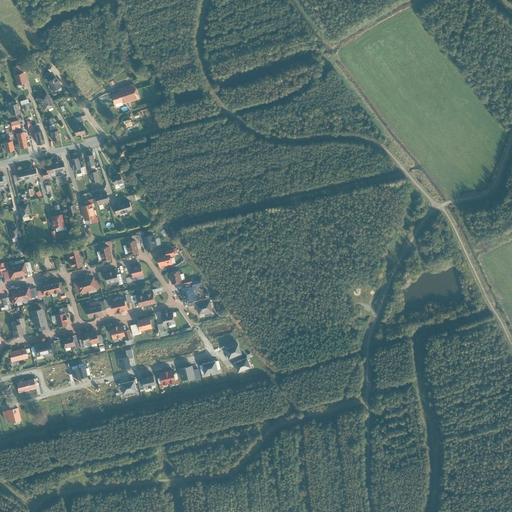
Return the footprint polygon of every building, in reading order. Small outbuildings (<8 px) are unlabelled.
[(26,82),(24,72),(21,72),(14,74),(17,84),(26,82)] [(57,76),(48,81),(53,90),(58,88),(58,90),(59,91),(62,89),(62,87),(62,86),(57,76)] [(139,98),(134,83),(118,88),(119,92),(112,94),(115,103),(122,101),(123,103),(139,98)] [(54,105),(47,92),(37,97),(44,110),(54,105)] [(20,112),(18,102),(9,105),(11,114),(20,112)] [(54,124),(52,118),(45,121),(47,126),(54,124)] [(126,127),(133,125),(131,118),(124,120),(126,127)] [(19,120),(11,122),(12,129),(21,127),(19,120)] [(85,125),(75,127),(77,135),(87,133),(85,125)] [(61,139),(59,130),(51,132),(53,141),(61,139)] [(28,147),(25,131),(16,133),(20,148),(28,147)] [(45,143),(43,131),(35,133),(38,145),(45,143)] [(14,149),(11,137),(8,137),(9,142),(4,143),(6,151),(14,149)] [(95,165),(93,154),(86,156),(88,166),(95,165)] [(81,168),(78,158),(71,160),(74,172),(76,171),(77,174),(82,172),(81,168)] [(64,170),(63,162),(52,164),(54,172),(56,172),(57,175),(62,174),(61,171),(64,170)] [(54,172),(52,164),(45,166),(46,170),(41,171),(43,179),(48,178),(47,174),(54,172)] [(24,171),(26,178),(29,178),(30,179),(32,178),(32,175),(37,174),(36,168),(24,171)] [(26,178),(24,171),(17,172),(19,180),(26,178)] [(99,181),(97,171),(90,172),(92,182),(99,181)] [(125,186),(121,174),(112,177),(117,189),(125,186)] [(110,202),(107,191),(99,193),(95,194),(96,198),(98,205),(110,202)] [(129,200),(113,205),(116,215),(132,210),(129,200)] [(31,216),(28,203),(19,205),(22,218),(31,216)] [(85,205),(82,206),(83,213),(94,210),(92,203),(91,204),(85,205)] [(74,205),(65,207),(68,215),(76,213),(74,205)] [(94,210),(83,213),(85,220),(89,219),(95,217),(94,210)] [(64,225),(62,214),(50,217),(53,228),(64,225)] [(20,236),(17,227),(9,229),(12,238),(20,236)] [(144,237),(143,237),(143,240),(145,248),(156,245),(155,241),(156,241),(155,238),(154,238),(153,234),(144,237)] [(105,242),(106,247),(109,246),(110,249),(113,248),(111,240),(105,242)] [(136,243),(136,240),(133,240),(126,242),(128,255),(139,253),(136,243)] [(110,249),(109,246),(106,247),(99,248),(102,261),(112,259),(110,249)] [(165,250),(166,253),(170,252),(171,256),(175,256),(173,248),(165,250)] [(67,252),(69,260),(81,257),(79,249),(67,252)] [(162,255),(157,256),(159,267),(166,265),(166,266),(173,264),(171,256),(170,252),(166,253),(162,254),(162,255)] [(81,257),(69,260),(71,269),(83,266),(81,257)] [(25,262),(16,264),(19,277),(28,275),(27,269),(25,263),(25,262)] [(19,277),(16,264),(7,266),(8,271),(9,275),(10,279),(19,277)] [(143,275),(141,265),(131,267),(133,278),(143,275)] [(179,270),(170,273),(173,283),(181,281),(179,270)] [(119,281),(116,271),(104,274),(107,284),(119,281)] [(94,276),(85,278),(88,291),(97,289),(95,281),(94,276)] [(76,281),(76,282),(79,293),(79,294),(88,291),(85,278),(76,281)] [(58,280),(50,282),(52,294),(60,292),(61,292),(59,283),(58,280)] [(41,285),(42,290),(44,296),(52,294),(50,282),(41,285)] [(30,286),(20,289),(23,301),(33,299),(32,298),(30,289),(30,286)] [(161,293),(160,290),(163,289),(162,286),(152,288),(154,294),(161,293)] [(183,293),(182,294),(183,296),(184,296),(185,301),(194,298),(195,297),(194,294),(193,294),(192,287),(182,289),(183,293)] [(23,301),(20,289),(11,291),(14,304),(23,301)] [(153,292),(145,294),(148,305),(156,303),(153,292)] [(148,305),(145,294),(137,296),(139,307),(148,305)] [(124,299),(111,302),(114,313),(127,310),(124,299)] [(209,301),(197,304),(199,314),(200,313),(201,316),(204,315),(204,312),(212,311),(209,301)] [(100,304),(86,308),(89,319),(103,315),(102,311),(100,304)] [(42,308),(31,310),(33,319),(44,316),(42,308)] [(173,312),(161,315),(164,326),(175,324),(173,312)] [(68,325),(65,313),(63,314),(52,316),(53,321),(56,321),(58,327),(68,325)] [(44,316),(33,319),(35,327),(46,324),(44,316)] [(16,320),(17,324),(22,323),(23,328),(26,327),(24,318),(16,320)] [(150,318),(138,320),(140,331),(152,329),(150,318)] [(17,324),(11,326),(14,337),(24,335),(23,328),(22,323),(17,324)] [(140,334),(137,324),(130,326),(133,336),(140,334)] [(123,326),(110,329),(113,339),(125,336),(123,326)] [(96,331),(89,333),(91,343),(92,345),(99,343),(97,336),(96,331)] [(89,333),(89,332),(81,333),(82,339),(84,345),(91,343),(89,333)] [(72,336),(62,338),(64,349),(74,346),(73,341),(72,336)] [(41,342),(44,354),(53,352),(50,340),(41,342)] [(33,344),(36,356),(44,354),(41,342),(33,344)] [(238,343),(231,346),(235,355),(242,353),(238,343)] [(231,346),(225,349),(229,358),(235,355),(231,346)] [(25,348),(9,352),(13,367),(19,365),(18,361),(28,359),(25,348)] [(128,357),(120,359),(122,369),(130,367),(129,358),(128,357)] [(247,357),(241,360),(245,369),(251,366),(247,357)] [(216,360),(209,362),(211,372),(218,370),(218,369),(217,366),(216,361),(216,360)] [(241,360),(234,362),(238,372),(245,369),(241,360)] [(209,362),(202,363),(202,364),(203,369),(204,373),(211,372),(209,362)] [(194,369),(193,365),(180,368),(183,380),(196,377),(194,369)] [(77,368),(78,369),(80,379),(87,377),(85,366),(77,368)] [(78,369),(71,370),(73,381),(80,379),(78,369)] [(174,370),(167,372),(170,383),(177,381),(174,370)] [(167,372),(160,374),(163,385),(170,383),(167,372)] [(154,376),(142,378),(145,387),(156,384),(154,376)] [(32,377),(16,381),(18,391),(28,389),(30,395),(36,393),(32,377)] [(130,391),(137,389),(134,380),(128,382),(130,391)] [(123,393),(130,391),(128,382),(121,383),(123,393)] [(18,407),(6,410),(9,423),(21,420),(18,407)]
